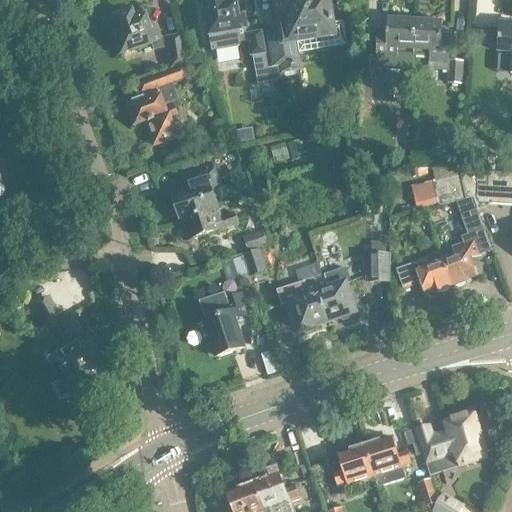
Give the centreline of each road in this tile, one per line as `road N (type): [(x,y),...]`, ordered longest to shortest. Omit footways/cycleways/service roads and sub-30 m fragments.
road 1 (secondary): [(163,449),(511,336)]
road 2 (residential): [(125,250),(41,0)]
road 3 (residential): [(163,449),(125,250)]
road 4 (residential): [(0,274),(125,250)]
